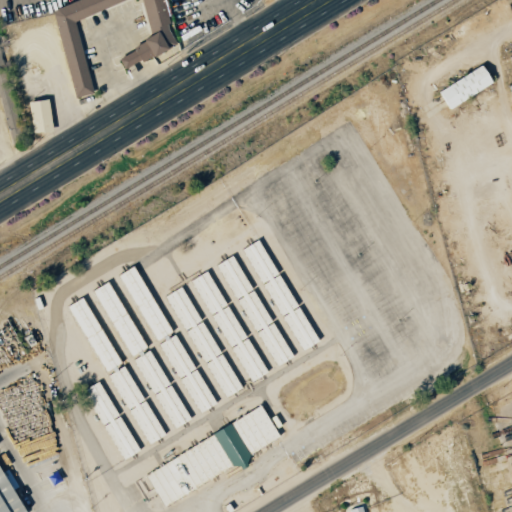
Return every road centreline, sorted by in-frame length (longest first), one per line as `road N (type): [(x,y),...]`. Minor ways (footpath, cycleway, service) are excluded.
road 1 (primary): [(0,196),(322,0)]
road 2 (tertiary): [(265,511),(511,361)]
